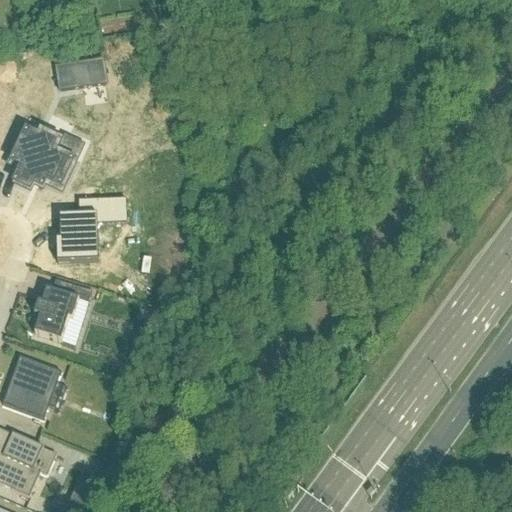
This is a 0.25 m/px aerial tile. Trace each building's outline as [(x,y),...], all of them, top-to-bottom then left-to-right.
[(56,71),(60,95),(107,88),(104,64),(56,71)] [(26,132),(9,168),(22,174),(15,187),(31,194),(34,187),(43,191),(45,187),(62,195),(77,163),(60,155),(65,145),(40,133),(38,138),(26,132)] [(61,245),(57,245),(58,268),(99,266),(98,229),(128,227),(127,203),(79,205),(79,221),(60,221),(61,245)] [(35,339),(62,348),(69,325),(73,326),(80,306),(89,309),(93,297),(68,289),(65,300),(48,295),(43,309),(39,307),(35,320),(41,322),(35,339)] [(133,342),(146,346),(151,330),(138,326),(133,342)] [(61,379),(62,377),(21,361),(20,364),(21,364),(17,376),(15,376),(14,378),(16,379),(14,384),(13,383),(12,385),(13,386),(6,407),(4,406),(3,409),(45,424),(45,422),(44,421),(60,379),(61,379)] [(13,441),(0,435),(0,488),(13,494),(13,495),(30,502),(41,477),(48,479),(56,460),(44,454),(44,452),(14,439),(13,441)] [(54,511),(85,511),(89,502),(75,496),(68,511),(58,506),(54,511)]
